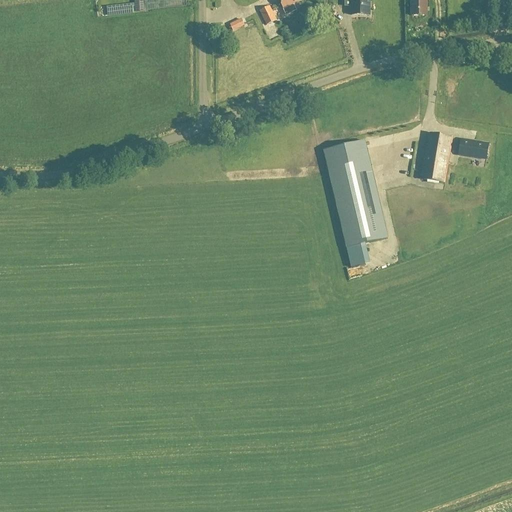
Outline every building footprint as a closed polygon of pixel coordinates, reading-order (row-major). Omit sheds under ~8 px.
[(295,12),(292,7),(307,0),(306,0),(277,0),(282,12),(285,17),(295,12)] [(369,17),(369,1),(369,0),(351,0),(351,17),(369,17)] [(411,0),(411,18),(427,17),(426,0),(411,0)] [(266,26),(276,21),(269,7),(259,12),(266,26)] [(253,68),(275,57),(255,15),(233,25),(253,68)] [(444,185),(452,139),(428,135),(420,181),(444,185)] [(462,141),(459,156),(486,161),(488,145),(462,141)] [(347,250),(387,240),(369,162),(364,142),(324,152),(328,172),(347,250)] [(404,159),(386,162),(387,172),(405,169),(404,159)] [(397,181),(381,185),(383,191),(398,187),(397,181)] [(478,189),(466,192),(469,203),(480,200),(478,189)]
